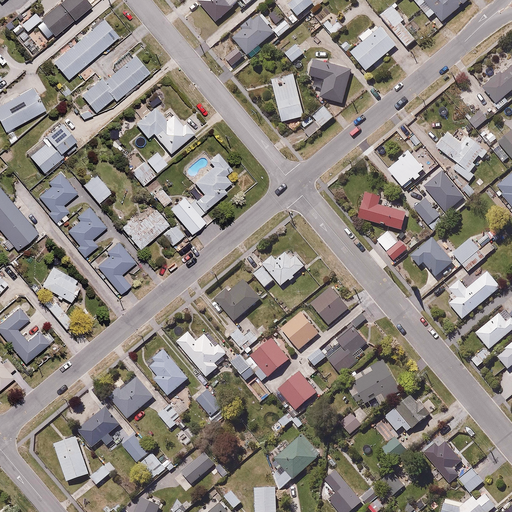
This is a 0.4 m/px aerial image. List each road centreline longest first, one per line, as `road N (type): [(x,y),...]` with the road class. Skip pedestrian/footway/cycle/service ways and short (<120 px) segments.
road 1 (residential): [(293,185),(0,431)]
road 2 (residential): [(293,185),(511,444)]
road 3 (residential): [(137,0),(293,185)]
road 4 (residential): [(474,32),(293,185)]
